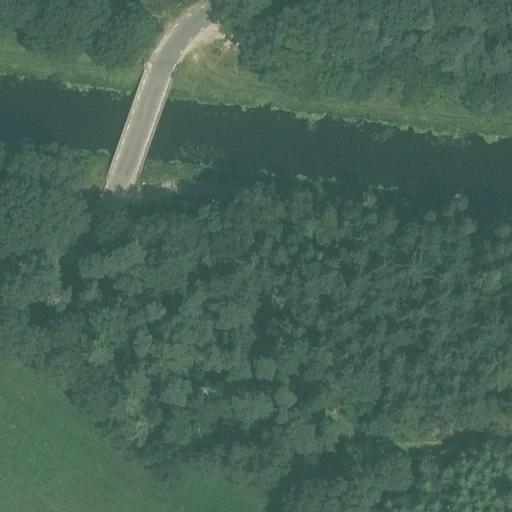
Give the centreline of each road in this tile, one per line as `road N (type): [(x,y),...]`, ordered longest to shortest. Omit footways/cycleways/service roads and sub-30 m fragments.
road 1 (tertiary): [(0,281),(50,259),(100,216),(172,46),(205,15),(237,0)]
road 2 (unclassified): [(511,3),(389,7),(359,0)]
